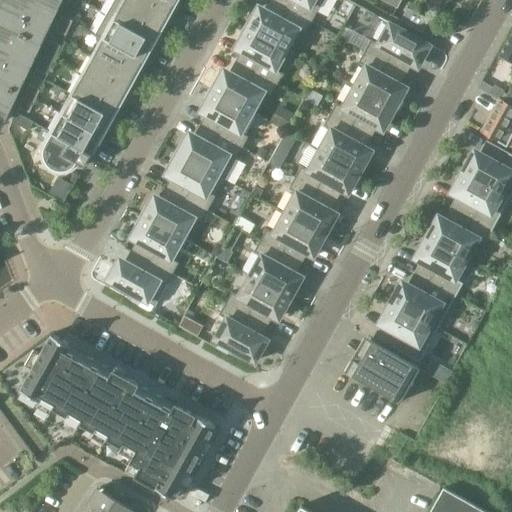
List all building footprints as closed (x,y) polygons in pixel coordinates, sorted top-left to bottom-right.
[(1,0),(0,3),(0,113),(5,121),(61,0),(1,0)] [(123,0),(114,0),(106,15),(154,41),(164,22),(123,0)] [(123,0),(164,22),(174,3),(168,0),(123,0)] [(311,21),(272,0),(267,0),(259,16),(254,13),(246,27),(287,49),(298,29),(305,32),(311,21)] [(272,0),(311,21),(323,0),(272,0)] [(428,20),(407,8),(400,20),(421,32),(428,20)] [(73,20),(62,15),(55,30),(66,35),(73,20)] [(143,60),(154,41),(106,15),(95,34),(103,38),(143,60)] [(429,19),(421,32),(436,40),(436,39),(441,42),(448,30),(429,19)] [(364,51),(406,74),(416,56),(422,59),(430,45),(389,22),(377,43),(370,39),(364,51)] [(234,61),(276,84),(283,73),(275,69),(287,49),(246,27),(239,40),(244,43),(234,61)] [(511,31),(499,53),(505,57),(511,61),(511,31)] [(103,38),(93,57),(133,79),(143,60),(103,38)] [(43,54),(54,59),(61,46),(50,40),(43,54)] [(354,86),(395,108),(402,95),(396,92),(406,74),(364,51),(358,62),(365,66),(354,86)] [(54,59),(43,54),(37,68),(48,73),(54,59)] [(122,98),(133,79),(93,57),(82,76),(122,98)] [(276,84),(234,61),(224,79),(219,76),(212,90),(252,112),(264,92),(270,95),(276,84)] [(82,76),(72,95),(112,117),(122,98),(82,76)] [(494,84),(489,93),(497,98),(503,89),(494,84)] [(25,93),(36,99),(40,90),(29,85),(25,93)] [(329,114),(371,137),(381,119),(387,122),(395,108),(354,86),(343,106),(336,102),(329,114)] [(199,124),(243,148),(249,137),(241,132),(252,112),(212,90),(204,103),(209,106),(199,124)] [(511,95),(503,91),(498,99),(509,105),(511,99),(511,95)] [(29,113),(36,99),(25,93),(18,107),(29,113)] [(105,129),(112,117),(72,95),(61,114),(101,136),(105,129)] [(498,99),(480,131),(503,145),(511,129),(511,106),(509,105),(498,99)] [(281,108),(273,122),(284,128),(292,114),(281,108)] [(33,122),(16,112),(12,121),(28,130),(33,122)] [(95,147),(101,136),(61,114),(51,132),(91,155),(95,147)] [(319,149),(360,171),(367,158),(361,155),(371,137),(329,114),(323,125),(330,129),(319,149)] [(177,153),(225,179),(243,148),(199,124),(189,142),(184,139),(177,153)] [(286,131),(282,137),(293,143),(296,137),(286,131)] [(85,165),(91,155),(51,132),(45,143),(43,152),(45,161),(51,168),(60,171),(67,170),(73,167),(78,161),(85,165)] [(462,170),(510,197),(511,192),(511,154),(486,140),(476,160),(470,157),(462,170)] [(259,147),(255,154),(262,158),(266,151),(259,147)] [(360,171),(319,149),(308,169),(301,165),(295,177),(337,200),(346,182),(352,185),(360,171)] [(274,151),(268,162),(279,168),(285,157),(274,151)] [(174,169),(164,187),(207,211),(225,179),(177,153),(169,166),(174,169)] [(450,206),(492,229),(510,197),(462,170),(455,184),(461,187),(450,206)] [(296,192),(284,212),(325,234),(332,221),(327,218),(337,200),(295,177),(289,188),(296,192)] [(142,216),(183,238),(195,218),(201,222),(207,211),(164,187),(154,205),(149,202),(142,216)] [(492,229),(450,206),(440,226),(434,222),(426,236),(467,259),(478,238),(485,242),(492,229)] [(260,240),(302,263),(312,245),(318,248),(325,234),(284,212),(273,232),(266,228),(260,240)] [(141,233),(131,251),(173,274),(179,263),(172,258),(183,238),(142,216),(134,229),(141,233)] [(414,272),(456,295),(463,283),(456,279),(467,259),(426,236),(419,250),(425,253),(414,272)] [(261,255),(249,275),(290,298),(298,284),(292,281),(302,263),(260,240),(254,251),(261,255)] [(222,246),(216,256),(227,262),(233,252),(222,246)] [(128,299),(139,305),(142,299),(154,306),(173,274),(131,251),(121,269),(115,265),(107,279),(131,293),(128,299)] [(398,288),(390,302),(438,328),(456,295),(414,272),(403,291),(398,288)] [(290,298),(249,275),(238,295),(231,291),(225,303),(267,326),(277,308),(283,311),(290,298)] [(388,319),(384,326),(378,337),(377,338),(419,362),(438,328),(390,302),(383,315),(388,319)] [(257,344),(267,326),(225,303),(219,314),(226,318),(214,339),(220,342),(216,348),(227,354),(231,348),(255,361),(263,347),(257,344)] [(205,328),(186,318),(181,327),(199,338),(205,328)] [(31,369),(20,389),(40,400),(42,396),(55,403),(53,407),(67,415),(69,411),(82,418),(80,422),(94,430),(97,426),(109,433),(107,437),(123,446),(125,442),(137,448),(125,469),(135,474),(135,475),(175,498),(183,483),(178,480),(184,470),(189,473),(202,450),(197,447),(202,437),(207,439),(216,425),(196,414),(175,403),(174,404),(138,384),(138,383),(113,369),(112,369),(70,346),(71,344),(51,333),(40,353),(33,349),(24,365),(31,369)] [(362,380),(363,379),(400,401),(419,368),(416,367),(382,347),(382,346),(364,336),(344,370),(362,380)] [(489,511),(444,486),(429,511),(314,511),(301,505),(296,511),(489,511)] [(133,511),(134,511),(116,500),(97,488),(97,489),(102,492),(89,511),(133,511)]
